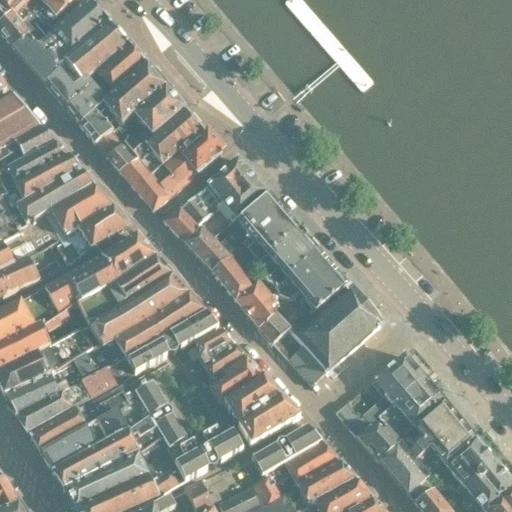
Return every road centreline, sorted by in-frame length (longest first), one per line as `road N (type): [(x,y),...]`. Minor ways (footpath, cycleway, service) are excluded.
road 1 (residential): [(0,53),(316,410)]
road 2 (tertiary): [(423,318),(137,0)]
road 3 (residential): [(316,410),(423,318)]
road 4 (tertiary): [(511,419),(423,318)]
road 5 (residential): [(316,410),(403,511)]
